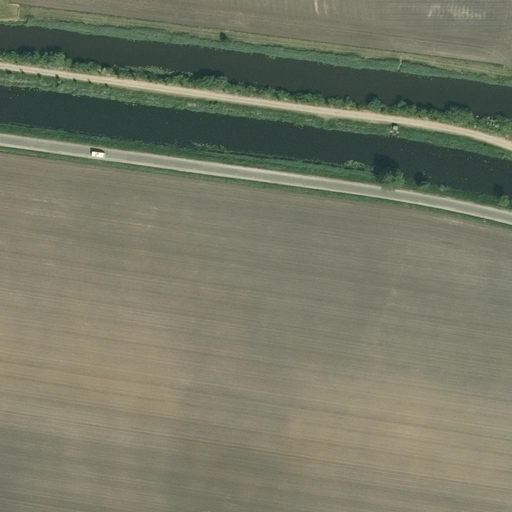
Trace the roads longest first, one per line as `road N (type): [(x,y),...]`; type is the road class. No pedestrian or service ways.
road 1 (track): [(511,146),(400,119),(0,65)]
road 2 (unclassified): [(0,139),(511,219)]
road 3 (track): [(0,15),(34,12),(511,72)]
